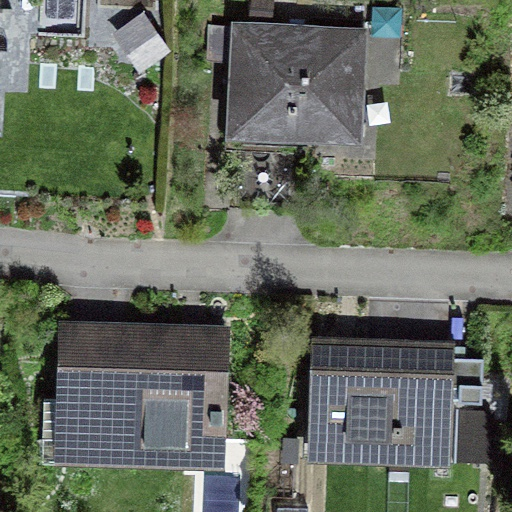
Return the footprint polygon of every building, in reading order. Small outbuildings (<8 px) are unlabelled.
[(0,0),(0,120),(9,121),(16,0),(0,0)] [(155,54),(128,18),(98,40),(125,76),(155,54)] [(382,27),(247,18),(239,128),(375,137),(382,27)] [(240,323),(69,320),(66,465),(237,468),(240,323)] [(461,348),(320,345),(318,469),(458,472),(461,348)] [(200,482),(198,511),(243,511),(245,485),(200,482)]
